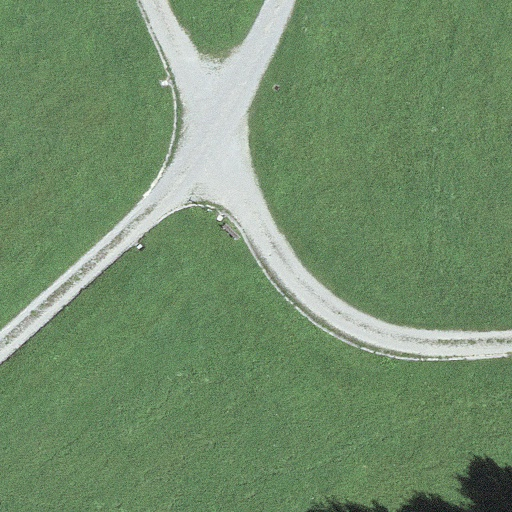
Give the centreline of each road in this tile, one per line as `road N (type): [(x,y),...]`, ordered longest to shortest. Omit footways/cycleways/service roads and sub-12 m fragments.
road 1 (track): [(150,0),(217,143),(261,263),(360,322),(511,348)]
road 2 (track): [(270,0),(217,143),(113,254),(0,355)]
